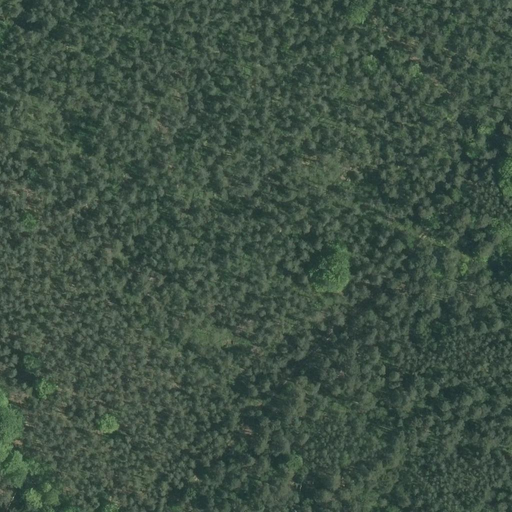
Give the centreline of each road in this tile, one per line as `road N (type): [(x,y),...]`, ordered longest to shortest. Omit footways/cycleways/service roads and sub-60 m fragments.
road 1 (track): [(166,511),(503,149)]
road 2 (track): [(358,0),(511,156)]
